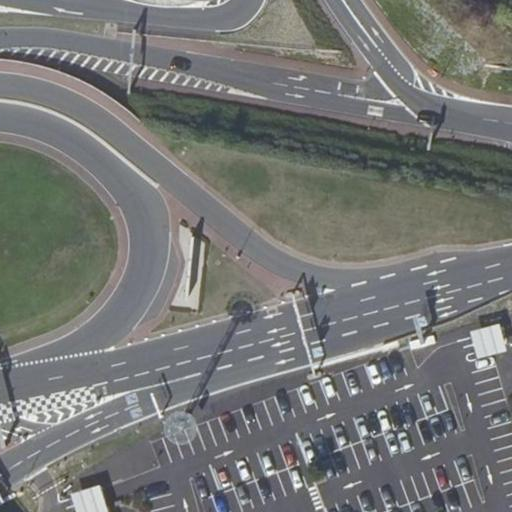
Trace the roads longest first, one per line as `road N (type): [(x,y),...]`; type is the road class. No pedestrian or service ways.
road 1 (unclassified): [(0,37),(178,61),(415,117),(451,114)]
road 2 (unclassified): [(0,118),(74,140),(124,182),(144,225),(142,261),(123,310),(90,339),(0,383)]
road 3 (unclassified): [(301,333),(114,413),(0,473)]
road 4 (primary): [(511,268),(301,333)]
road 5 (unclassified): [(253,0),(219,23),(45,0)]
road 6 (unclassified): [(208,356),(0,387)]
road 7 (unclassified): [(342,0),(390,64),(393,80),(451,114)]
